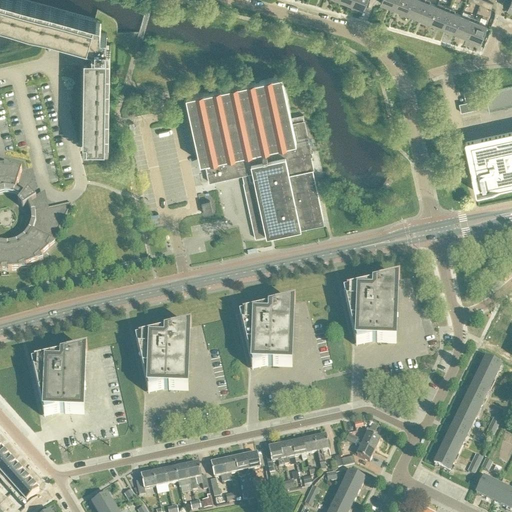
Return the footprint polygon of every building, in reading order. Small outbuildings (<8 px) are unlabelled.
[(83,141),(86,141),(86,148),(104,149),(106,43),(106,32),(100,32),(100,21),(102,21),(65,10),(65,11),(25,0),(0,0),(0,19),(83,43),(83,57),(84,58),(83,141)] [(351,0),(350,3),(362,8),(365,0),(351,0)] [(395,0),(393,7),(405,12),(409,0),(395,0)] [(409,0),(405,12),(417,17),(424,0),(409,0)] [(424,0),(417,17),(430,22),(436,5),(429,2),(430,0),(424,0)] [(430,22),(442,27),(450,6),(445,4),(438,1),(436,5),(430,22)] [(442,27),(454,32),(461,14),(454,12),(455,8),(450,6),(442,27)] [(454,32),(467,37),(475,16),(470,14),(468,17),(461,14),(454,32)] [(475,16),(467,37),(479,42),(486,24),(479,21),(480,18),(475,16)] [(311,151),(304,119),(303,114),(292,116),(291,116),(282,73),(186,94),(189,107),(192,121),(200,161),(204,160),(209,181),(213,180),(242,174),(244,182),(243,182),(252,224),(255,237),(267,235),(324,223),(312,169),(314,168),(311,155),(313,155),(312,151),(311,151)] [(476,99),(459,103),(461,112),(478,108),(476,99)] [(465,140),(465,141),(475,189),(475,191),(476,192),(477,192),(478,192),(511,184),(511,129),(466,139),(465,140)] [(0,273),(3,274),(3,273),(1,273),(2,271),(8,270),(8,273),(21,272),(21,271),(19,272),(19,269),(25,267),(26,269),(29,267),(43,262),(41,259),(55,246),(52,245),(72,206),(45,212),(42,198),(36,202),(28,193),(18,205),(23,211),(31,205),(35,214),(34,214),(35,215),(35,224),(35,225),(32,234),(26,243),(18,248),(8,250),(0,249),(0,192),(5,192),(14,193),(15,193),(22,172),(10,168),(10,169),(11,169),(11,171),(5,172),(4,169),(0,169),(0,273)] [(169,201),(188,198),(184,176),(175,177),(176,179),(166,181),(169,201)] [(201,202),(204,213),(211,212),(209,200),(201,202)] [(396,344),(395,344),(398,282),(399,282),(399,281),(344,294),(353,335),(356,348),(372,345),(372,344),(376,344),(396,345),(396,344)] [(294,306),(296,306),(295,305),(240,318),(252,372),(268,369),(268,367),(273,368),(292,369),(292,368),(294,306)] [(188,393),(188,392),(190,330),(192,329),(136,341),(148,396),(164,392),(163,391),(169,391),(169,392),(188,393)] [(65,416),(84,416),(84,415),(86,353),(88,353),(88,352),(32,365),(44,420),(60,416),(60,415),(65,415),(65,416)] [(486,360),(468,395),(484,403),(501,368),(486,360)] [(468,395),(451,431),(467,438),(484,403),(468,395)] [(377,429),(372,427),(369,432),(375,435),(377,429)] [(367,436),(362,447),(375,453),(380,442),(375,439),(377,436),(375,435),(369,432),(367,431),(365,435),(367,436)] [(467,438),(451,431),(434,466),(450,474),(467,438)] [(326,438),(314,440),(317,454),(320,467),(321,473),(326,472),(325,466),(326,465),(323,453),(329,452),(326,438)] [(314,440),(303,443),(306,457),(317,454),(314,440)] [(303,443),(292,445),(295,459),(301,458),(302,463),(307,462),(306,457),(303,443)] [(292,445),(280,448),(284,467),(290,465),(289,460),(295,459),(292,445)] [(375,453),(362,447),(357,458),(370,464),(375,453)] [(0,448),(0,482),(1,483),(18,469),(11,461),(11,458),(6,452),(3,453),(0,448)] [(284,467),(280,448),(268,450),(270,456),(266,457),(269,475),(274,474),(272,464),(278,463),(279,469),(285,468),(284,467)] [(245,458),(249,477),(250,479),(256,478),(254,471),(260,470),(257,456),(245,458)] [(245,458),(234,461),(237,475),(238,479),(249,477),(245,458)] [(353,459),(342,462),(344,468),(355,466),(353,459)] [(234,461),(223,463),(227,484),(232,483),(231,476),(237,475),(234,461)] [(227,484),(223,463),(211,466),(214,480),(221,478),(222,485),(227,484)] [(199,465),(187,468),(191,487),(192,493),(198,491),(195,481),(201,480),(203,492),(208,490),(206,478),(201,479),(199,465)] [(187,468),(175,470),(180,490),(191,487),(187,468)] [(18,469),(1,483),(25,510),(29,506),(28,506),(27,504),(32,499),(39,493),(32,485),(33,482),(28,476),(25,476),(18,469)] [(175,470),(164,473),(167,487),(178,484),(179,490),(180,490),(175,470)] [(164,473),(153,475),(156,489),(167,487),(164,473)] [(349,474),(332,509),(339,511),(350,511),(365,482),(349,474)] [(156,489),(153,475),(141,478),(142,483),(136,484),(139,498),(145,496),(144,492),(156,489)] [(476,496),(509,511),(510,511),(511,509),(511,493),(483,480),(476,496)] [(211,482),(214,499),(220,497),(219,491),(218,491),(216,481),(211,482)] [(281,487),(273,489),(275,496),(282,494),(281,487)] [(92,506),(95,511),(100,511),(112,505),(107,497),(92,506)] [(202,502),(204,511),(212,509),(211,501),(202,502)]
